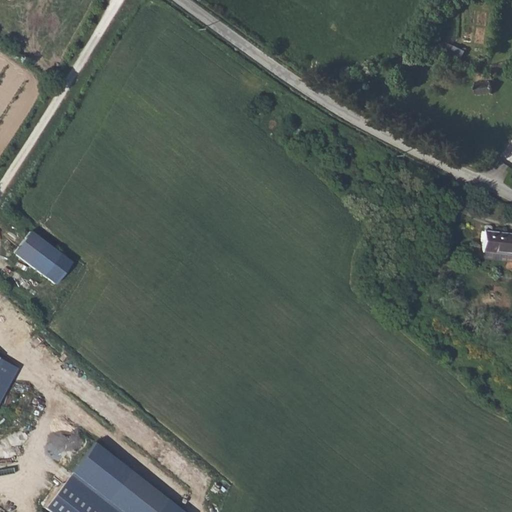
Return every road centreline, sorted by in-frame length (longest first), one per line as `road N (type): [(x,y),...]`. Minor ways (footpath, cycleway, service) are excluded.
road 1 (unclassified): [(175,0),(347,112),(511,193)]
road 2 (track): [(0,350),(198,511)]
road 3 (track): [(115,0),(0,186)]
